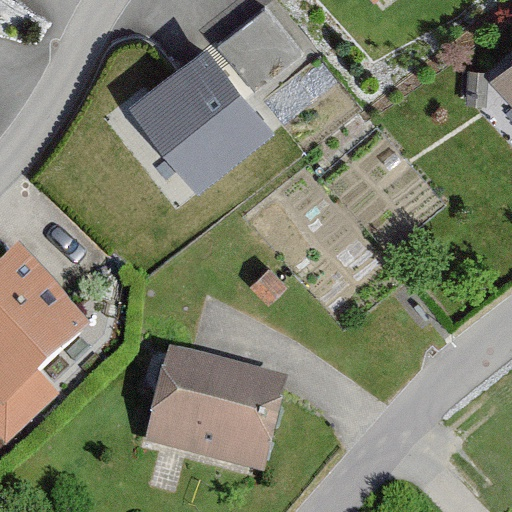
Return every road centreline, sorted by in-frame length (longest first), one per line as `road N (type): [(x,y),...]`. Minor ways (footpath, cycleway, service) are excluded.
road 1 (residential): [(330,511),(436,387),(511,329)]
road 2 (residential): [(0,178),(27,157),(115,0)]
